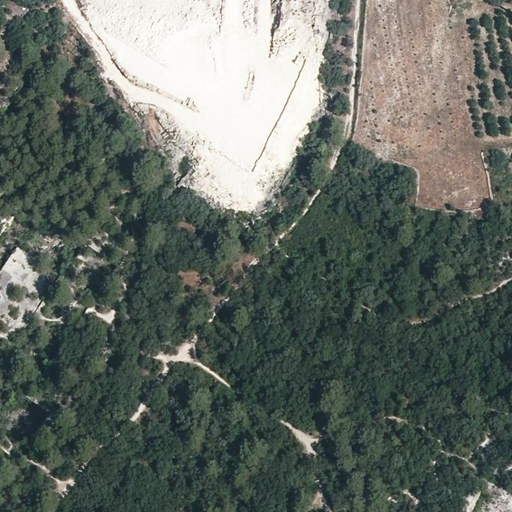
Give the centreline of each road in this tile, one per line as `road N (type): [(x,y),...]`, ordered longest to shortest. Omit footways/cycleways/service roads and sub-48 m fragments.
road 1 (track): [(184,351),(304,441),(329,511)]
road 2 (track): [(53,511),(184,351)]
road 3 (track): [(184,351),(270,245)]
